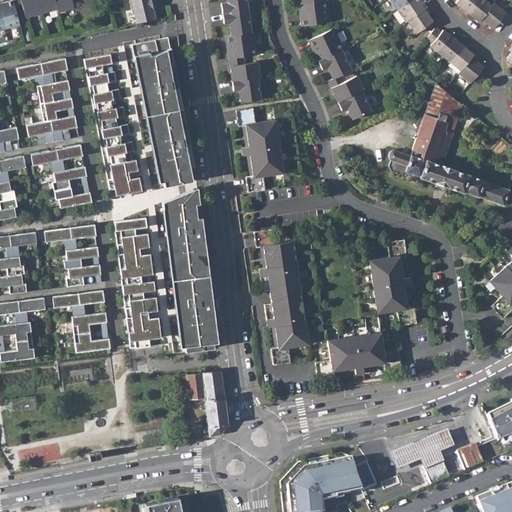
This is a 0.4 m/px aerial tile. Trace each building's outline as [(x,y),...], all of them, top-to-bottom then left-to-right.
[(12,0),(11,0),(0,3),(0,12),(4,28),(19,24),(14,7),(12,0)] [(20,0),(22,5),(25,17),(41,14),(37,0),(20,0)] [(37,0),(41,14),(48,12),(48,11),(56,9),(54,0),(37,0)] [(54,0),(56,9),(58,13),(65,11),(65,10),(74,7),(71,0),(54,0)] [(221,3),(222,13),(247,10),(245,0),(226,0),(226,2),(221,3)] [(325,0),(323,0),(298,4),(301,26),(329,22),(325,0)] [(410,0),(390,0),(397,9),(410,0)] [(426,7),(421,0),(410,0),(397,9),(405,22),(407,21),(426,7)] [(456,0),(455,2),(461,7),(459,9),(464,14),(476,0),(456,0)] [(491,6),(484,0),(476,0),(464,14),(470,19),(472,16),(478,21),(491,6)] [(154,2),(130,7),(132,15),(133,14),(136,23),(155,18),(153,9),(156,9),(154,2)] [(505,13),(493,3),(491,6),(478,21),(484,26),(486,23),(492,28),(505,13)] [(430,13),(426,7),(407,21),(415,33),(432,21),(428,15),(430,13)] [(229,25),(231,35),(250,32),(247,10),(222,13),(224,26),(229,25)] [(441,32),(435,27),(425,38),(431,43),(429,45),(436,51),(449,35),(442,29),(441,32)] [(308,40),(318,60),(341,49),(343,48),(333,28),(308,40)] [(225,36),(228,58),(242,56),(256,54),(253,32),(250,32),(231,35),(225,36)] [(456,40),(449,35),(436,51),(448,61),(463,42),(458,38),(456,40)] [(162,177),(163,186),(191,180),(190,173),(194,173),(191,150),(190,150),(167,37),(135,43),(137,51),(133,52),(134,58),(138,57),(139,65),(136,66),(137,72),(141,71),(142,79),(138,80),(140,86),(143,85),(145,92),(141,93),(143,101),(146,100),(148,108),(144,109),(145,115),(149,114),(151,122),(147,123),(148,129),(152,129),(154,136),(150,137),(151,143),(155,142),(156,150),(152,150),(158,178),(162,177)] [(469,47),(463,42),(448,61),(460,70),(471,57),(473,54),(467,49),(469,47)] [(341,49),(318,60),(322,70),(327,67),(332,78),(340,75),(350,70),(341,49)] [(114,188),(115,195),(141,190),(138,176),(129,178),(125,179),(123,170),(136,167),(135,159),(125,161),(124,152),(133,150),(132,141),(121,143),(119,135),(129,133),(127,123),(117,125),(115,117),(124,115),(123,106),(112,108),(111,100),(120,98),(118,88),(108,90),(106,82),(116,80),(114,71),(104,73),(102,65),(111,63),(109,53),(83,58),(85,68),(87,67),(89,76),(88,76),(89,85),(92,85),(94,93),(92,93),(94,103),(96,102),(98,111),(96,111),(98,120),(101,120),(102,128),(101,128),(103,138),(105,137),(107,146),(105,146),(107,155),(109,155),(111,164),(109,164),(112,178),(107,179),(109,189),(114,188)] [(473,54),(471,57),(460,70),(458,73),(469,82),(472,79),(480,69),(482,66),(476,61),(478,59),(473,54)] [(242,56),(228,58),(230,66),(230,73),(231,80),(257,76),(259,76),(257,61),(244,63),(242,56)] [(45,138),(46,143),(62,140),(60,130),(76,127),(74,115),(69,116),(56,118),(55,111),(72,107),(71,97),(65,98),(53,101),(51,93),(69,89),(67,80),(56,82),(53,82),(51,76),(51,73),(65,70),(67,70),(64,58),(48,61),(48,62),(33,65),(33,64),(16,68),(17,73),(19,79),(35,76),(43,121),(26,125),(28,136),(44,133),(45,138)] [(486,74),(480,69),(472,79),(478,84),(486,74)] [(0,151),(4,151),(3,146),(2,141),(18,138),(16,126),(0,129),(0,82),(5,81),(4,75),(3,70),(0,70),(0,151)] [(332,78),(327,81),(331,88),(334,94),(337,101),(360,90),(362,89),(355,75),(344,81),(340,75),(332,78)] [(257,76),(231,80),(233,90),(239,89),(240,101),(260,99),(257,76)] [(388,157),(390,160),(388,166),(391,170),(399,173),(404,171),(436,183),(445,186),(503,205),(509,189),(432,162),(443,129),(451,132),(461,105),(427,76),(424,80),(433,87),(412,150),(413,150),(411,154),(410,155),(394,150),(393,150),(392,150),(389,152),(388,155),(388,156),(388,157)] [(429,87),(422,85),(419,95),(425,97),(429,87)] [(360,90),(337,101),(341,110),(346,108),(352,119),(370,110),(360,90)] [(236,110),(238,126),(243,125),(245,124),(248,146),(246,146),(241,147),(242,155),(247,154),(249,154),(252,175),(250,175),(245,176),(248,192),(265,189),(262,175),(282,172),(275,119),(255,122),(253,107),(236,110)] [(58,198),(60,207),(91,201),(89,191),(71,195),(68,179),(86,175),(84,166),(67,169),(64,170),(62,163),(62,159),(82,155),(80,143),(62,147),(62,148),(55,149),(49,151),(49,150),(30,153),(30,154),(32,162),(32,165),(51,161),(55,181),(52,181),(55,199),(58,198)] [(23,155),(24,163),(32,162),(30,154),(23,155)] [(0,208),(0,209),(0,208),(0,218),(15,216),(14,207),(16,206),(13,189),(10,190),(6,170),(25,166),(24,163),(23,155),(4,158),(4,159),(0,160),(0,208)] [(161,202),(180,351),(218,346),(197,187),(161,202)] [(159,344),(142,210),(123,218),(123,220),(113,221),(129,348),(135,347),(159,344)] [(338,216),(346,221),(349,216),(341,211),(338,216)] [(45,239),(45,241),(64,239),(65,249),(66,259),(63,259),(64,268),(67,267),(69,277),(66,277),(67,286),(83,284),(82,275),(96,274),(100,273),(99,263),(93,264),(81,265),(80,258),(92,256),(98,255),(97,245),(79,248),(76,248),(75,241),(75,237),(95,234),(94,223),(44,230),(45,239)] [(270,229),(253,231),(256,247),(260,246),(263,246),(266,267),(264,268),(259,268),(262,290),(269,289),(271,304),(264,305),(267,327),(272,326),(274,326),(278,347),(275,347),(270,348),(273,364),(290,362),(288,347),(308,344),(293,240),(272,243),(270,229)] [(35,230),(0,234),(0,246),(6,246),(7,250),(8,256),(5,257),(0,257),(0,267),(6,267),(7,275),(0,275),(0,285),(9,285),(10,293),(26,291),(25,282),(22,283),(21,273),(24,273),(23,264),(20,264),(17,244),(36,242),(36,240),(35,230)] [(45,239),(44,230),(35,230),(36,240),(45,239)] [(416,322),(413,306),(408,307),(406,307),(403,286),(406,286),(410,285),(409,277),(404,277),(402,278),(399,257),(401,256),(406,256),(403,239),(386,242),(389,257),(369,260),(376,313),(397,310),(399,325),(416,322)] [(511,258),(488,280),(500,293),(488,303),(502,318),(511,308),(511,304),(509,302),(511,299),(511,258)] [(53,304),(53,307),(72,304),(73,315),(71,315),(76,351),(110,347),(108,337),(103,338),(91,339),(89,323),(106,321),(105,311),(87,313),(85,314),(84,307),(83,303),(104,300),(102,289),(52,295),(52,296),(53,304)] [(43,296),(0,301),(0,313),(15,312),(15,316),(16,322),(13,323),(0,324),(0,334),(2,334),(15,333),(17,349),(4,350),(0,350),(0,360),(34,357),(29,321),(27,321),(26,310),(44,308),(44,306),(43,297),(43,296)] [(43,297),(44,306),(53,304),(52,296),(43,297)] [(380,332),(327,340),(330,360),(315,362),(318,379),(334,377),(333,372),(333,370),(354,367),(354,369),(355,374),(363,373),(362,368),(362,365),(383,362),(384,365),(384,370),(401,367),(398,350),(383,352),(380,332)] [(221,370),(185,374),(189,402),(197,403),(204,400),(208,425),(205,426),(206,437),(220,435),(227,424),(221,370)] [(487,416),(498,443),(511,437),(511,404),(511,405),(499,410),(487,416)] [(390,455),(397,471),(421,461),(439,453),(453,447),(447,430),(390,455)] [(457,453),(465,471),(483,463),(476,445),(457,453)] [(99,452),(88,454),(89,460),(100,458),(99,452)] [(421,461),(424,469),(443,461),(439,453),(421,461)] [(322,511),(322,502),(336,500),(335,497),(350,494),(349,490),(359,489),(355,480),(350,460),(304,469),(300,473),(303,476),(294,484),(291,481),(287,485),(288,509),(292,509),(292,511),(322,511)] [(376,484),(367,461),(353,467),(362,489),(376,484)] [(443,461),(424,469),(431,485),(450,477),(443,461)] [(291,481),(294,484),(303,476),(300,473),(291,481)] [(511,511),(511,483),(497,490),(498,492),(491,495),(490,493),(476,498),(479,505),(477,506),(479,511),(511,511)]
